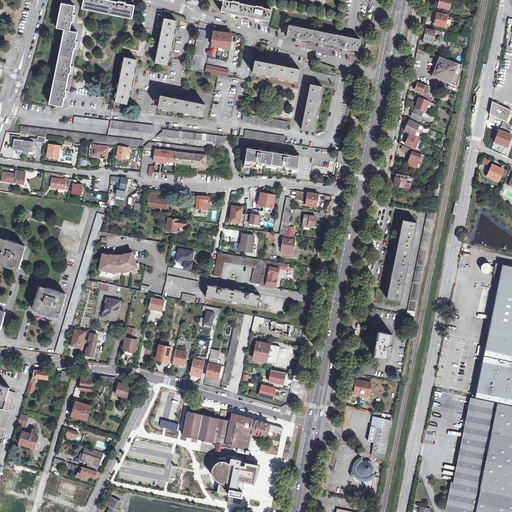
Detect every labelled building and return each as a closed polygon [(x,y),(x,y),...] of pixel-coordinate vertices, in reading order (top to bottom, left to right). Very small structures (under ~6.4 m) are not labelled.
[(119,0),(119,2),(106,0),(84,0),(83,7),(132,17),(135,6),(126,4),(126,1),(120,0),(119,0)] [(236,15),(254,19),(254,22),(259,23),(260,20),(269,22),(272,10),(263,8),(264,7),(256,5),(256,7),(239,3),(240,2),(232,1),(232,2),(224,0),(216,0),(223,1),(221,12),(231,14),(230,17),(235,18),(236,15)] [(439,7),(450,10),(451,0),(440,0),(440,2),(439,7)] [(70,5),(63,3),(58,29),(66,30),(51,104),(62,106),(64,98),(66,98),(67,91),(65,91),(69,73),(71,73),(73,67),(70,66),(74,48),(76,49),(78,42),(75,41),(77,33),(70,31),(71,22),(74,23),(75,15),(73,15),(75,6),(70,5)] [(435,25),(446,27),(448,19),(448,15),(438,13),(436,20),(435,25)] [(174,33),(175,34),(176,30),(174,30),(176,20),(164,18),(155,63),(167,66),(169,56),(171,56),(171,53),(170,53),(174,33)] [(320,44),(324,45),(324,44),(344,49),(348,50),(348,49),(358,51),(360,39),(289,25),(288,27),(284,26),(282,34),(287,35),(286,37),(297,39),(297,40),(300,40),(320,44)] [(198,29),(191,69),(198,71),(206,31),(198,29)] [(424,39),(433,41),(436,31),(426,29),(424,39)] [(231,34),(214,32),(212,47),(230,49),(231,34)] [(227,60),(228,50),(220,49),(219,59),(227,60)] [(434,66),(431,75),(458,86),(463,65),(438,56),(434,66)] [(134,72),(136,72),(136,70),(134,69),(136,60),(124,57),(115,102),(127,105),(129,95),(131,95),(132,92),(130,92),(134,72)] [(287,67),(268,63),(268,61),(265,61),(265,62),(255,60),(253,73),(298,82),(300,69),(290,67),(291,66),(288,65),(287,67)] [(229,70),(206,65),(205,72),(227,77),(229,70)] [(419,93),(422,95),(423,93),(427,94),(429,88),(435,91),(436,88),(422,83),(418,82),(417,83),(416,85),(417,87),(415,90),(420,92),(419,93)] [(306,97),(308,97),(304,117),(302,117),(302,120),(303,120),(301,129),(314,132),(323,87),(310,84),(308,94),(307,94),(306,97)] [(193,102),(173,98),(174,96),(170,96),(170,97),(160,95),(158,107),(203,117),(206,104),(196,102),(196,101),(193,100),(193,102)] [(434,103),(420,97),(418,101),(416,108),(426,112),(429,104),(433,106),(434,103)] [(487,113),(508,123),(511,113),(511,110),(492,101),(487,113)] [(435,117),(434,117),(433,116),(424,112),(424,113),(413,107),(411,113),(413,114),(412,116),(420,120),(423,115),(431,119),(431,120),(433,121),(435,117)] [(288,122),(244,114),(243,121),(287,130),(288,122)] [(109,120),(74,116),(73,124),(108,128),(109,120)] [(152,132),(153,125),(111,120),(110,128),(152,132)] [(415,135),(415,136),(418,138),(419,135),(416,134),(420,125),(410,120),(407,125),(405,130),(415,135)] [(19,133),(106,143),(106,136),(20,126),(19,133)] [(502,144),(508,146),(511,133),(511,129),(501,126),(496,142),(502,144)] [(224,136),(167,130),(166,136),(223,142),(224,136)] [(245,130),(244,137),(284,143),(285,136),(245,130)] [(421,139),(418,138),(415,136),(410,134),(408,139),(405,144),(415,148),(418,142),(419,143),(421,139)] [(13,150),(23,151),(24,140),(20,140),(20,137),(12,135),(11,141),(14,141),(13,150)] [(107,136),(106,143),(116,145),(142,147),(143,141),(107,136)] [(29,141),(24,140),(23,151),(32,152),(33,144),(36,144),(37,139),(30,138),(29,141)] [(207,149),(165,144),(164,150),(177,151),(207,155),(207,149)] [(48,156),(58,157),(59,150),(62,150),(63,147),(49,145),(48,156)] [(108,147),(94,145),(93,149),(92,149),(92,155),(96,156),(96,157),(101,157),(101,156),(107,157),(108,147)] [(117,158),(129,160),(130,155),(128,155),(129,148),(118,147),(117,158)] [(154,156),(156,149),(143,148),(143,155),(154,156)] [(258,150),(247,148),(245,161),(244,168),(297,175),(300,156),(289,155),(289,153),(282,152),(282,154),(265,151),(265,150),(258,149),(258,150)] [(177,151),(164,150),(156,149),(154,156),(154,158),(154,161),(169,163),(169,161),(176,162),(177,151)] [(207,155),(177,151),(176,162),(192,164),(192,167),(205,168),(207,155)] [(409,160),(418,163),(421,164),(425,155),(421,154),(421,155),(413,152),(409,160)] [(487,166),(491,159),(484,156),(480,163),(487,166)] [(488,176),(499,181),(504,170),(499,167),(493,165),(488,176)] [(2,182),(12,183),(13,182),(17,182),(17,184),(24,184),(25,172),(16,171),(16,174),(3,173),(2,182)] [(406,182),(408,175),(397,173),(394,185),(410,188),(411,184),(406,182)] [(411,184),(416,185),(417,182),(418,177),(408,175),(406,182),(411,184)] [(125,189),(127,178),(119,177),(117,188),(125,189)] [(65,186),(69,187),(70,179),(64,178),(64,180),(52,178),(50,188),(65,190),(65,186)] [(77,180),(70,179),(69,187),(72,187),(71,194),(81,195),(83,185),(76,185),(77,180)] [(438,201),(441,182),(438,181),(436,189),(434,188),(432,200),(438,201)] [(302,201),(303,201),(305,192),(297,191),(296,199),(302,200),(302,201)] [(157,192),(149,192),(147,206),(145,206),(145,213),(153,214),(154,207),(166,208),(167,201),(157,200),(157,192)] [(309,192),(308,193),(307,202),(306,205),(317,207),(319,194),(309,192)] [(275,195),(261,193),(259,205),(264,206),(273,208),(275,195)] [(208,196),(205,196),(204,197),(197,196),(196,209),(202,209),(201,214),(207,214),(208,206),(210,206),(210,203),(208,203),(209,197),(208,197),(208,196)] [(280,234),(287,235),(289,226),(294,198),(287,197),(280,234)] [(134,202),(133,210),(140,211),(141,203),(134,202)] [(242,208),(233,206),(230,221),(240,223),(241,214),(242,208)] [(263,211),(259,210),(258,215),(251,214),(251,215),(246,214),(245,223),(259,226),(260,216),(265,216),(266,212),(263,211)] [(414,316),(435,213),(428,212),(408,314),(414,316)] [(62,354),(105,215),(97,213),(55,352),(62,354)] [(303,224),(304,224),(311,226),(314,226),(315,217),(305,215),(303,224)] [(167,231),(177,233),(178,225),(186,226),(187,221),(169,218),(167,231)] [(398,244),(387,298),(401,301),(417,223),(403,220),(398,244)] [(293,236),(287,235),(280,234),(268,232),(267,236),(279,238),(278,240),(282,241),(282,240),(283,240),(281,252),(293,254),(294,247),(296,247),(297,242),(295,242),(296,236),(293,236)] [(254,236),(242,234),(240,251),(252,252),(254,236)] [(24,246),(0,238),(0,239),(0,264),(17,269),(24,246)] [(193,263),(192,263),(193,258),(192,257),(193,252),(179,249),(177,260),(181,261),(185,262),(184,268),(191,270),(193,263)] [(110,258),(111,254),(110,254),(110,255),(103,254),(98,276),(115,280),(139,272),(133,252),(121,256),(122,257),(120,258),(120,257),(118,258),(118,257),(117,256),(116,256),(115,256),(115,257),(114,257),(114,258),(110,258)] [(219,253),(213,276),(221,277),(225,262),(255,268),(252,283),(259,284),(264,261),(219,253)] [(277,275),(279,269),(281,263),(265,260),(260,284),(275,287),(277,279),(276,279),(277,275)] [(485,263),(484,264),(483,264),(483,265),(482,265),(482,266),(482,267),(482,268),(482,269),(482,270),(482,271),(483,271),(483,272),(484,272),(485,273),(486,273),(487,273),(488,273),(489,273),(490,272),(491,271),(491,270),(492,269),(492,268),(492,267),(492,266),(491,265),(490,264),(489,264),(489,263),(488,263),(487,263),(486,263),(485,263)] [(511,266),(503,264),(476,399),(511,406),(511,266)] [(166,282),(177,284),(197,288),(198,281),(167,274),(166,282)] [(118,286),(101,283),(100,288),(99,289),(116,293),(118,286)] [(148,293),(149,286),(142,285),(140,291),(148,293)] [(252,294),(252,293),(244,291),(244,292),(226,289),(226,287),(218,286),(218,287),(209,285),(207,296),(258,307),(261,296),(252,294)] [(65,294),(41,286),(34,310),(58,317),(65,294)] [(195,296),(182,293),(180,300),(187,301),(194,303),(195,296)] [(164,300),(152,298),(150,308),(162,310),(164,300)] [(120,301),(107,299),(103,317),(116,320),(120,301)] [(202,326),(211,328),(215,308),(203,306),(202,309),(206,310),(202,326)] [(222,384),(224,384),(225,381),(230,382),(245,314),(237,312),(222,384)] [(263,325),(264,321),(265,318),(255,316),(252,331),(257,333),(260,324),(263,325)] [(273,320),(271,320),(271,322),(272,323),(270,331),(275,332),(276,331),(284,332),(283,334),(289,335),(289,337),(291,337),(292,331),(294,331),(295,326),(285,324),(286,323),(278,322),(273,321),(273,320)] [(128,328),(126,337),(134,339),(136,329),(128,328)] [(86,332),(75,330),(72,346),(82,348),(86,332)] [(374,355),(388,358),(393,334),(379,331),(376,344),(374,355)] [(90,333),(88,342),(96,343),(98,335),(93,334),(90,333)] [(137,340),(134,339),(126,337),(125,337),(123,349),(134,352),(137,340)] [(90,347),(90,348),(89,350),(95,351),(96,343),(88,342),(87,346),(90,347)] [(281,347),(257,342),(254,359),(277,364),(279,355),(281,347)] [(172,348),(159,345),(156,362),(158,362),(158,360),(161,361),(161,359),(169,361),(172,348)] [(89,350),(90,348),(87,347),(84,358),(88,360),(89,356),(93,357),(95,351),(89,350)] [(173,363),(178,365),(178,363),(184,364),(186,352),(176,349),(173,363)] [(204,362),(194,359),(191,373),(201,375),(204,362)] [(213,364),(209,363),(206,376),(218,379),(221,366),(216,365),(216,364),(213,363),(213,364)] [(35,387),(36,382),(36,381),(37,378),(49,380),(50,373),(51,373),(51,372),(34,370),(32,380),(31,380),(28,392),(34,393),(36,387),(35,387)] [(62,374),(58,373),(56,379),(68,382),(70,375),(70,372),(62,371),(62,374)] [(286,377),(286,376),(285,376),(285,373),(271,371),(269,382),(284,385),(284,384),(283,384),(283,381),(284,378),(285,378),(286,377)] [(82,377),(80,389),(90,391),(92,378),(82,377)] [(116,378),(108,377),(106,384),(113,386),(116,378)] [(373,381),(356,377),(356,381),(357,381),(355,391),(361,393),(361,396),(369,397),(372,384),(373,384),(373,381)] [(116,395),(126,398),(130,385),(124,383),(124,385),(119,383),(116,395)] [(10,388),(0,385),(0,397),(7,400),(9,391),(10,388)] [(275,389),(262,386),(259,396),(272,399),(273,394),(275,389)] [(76,388),(73,397),(80,399),(82,395),(79,394),(80,389),(76,388)] [(9,391),(7,400),(3,411),(0,409),(0,448),(17,394),(9,391)] [(511,511),(511,406),(476,399),(458,486),(451,484),(446,510),(455,511),(511,511)] [(91,406),(79,402),(76,401),(72,416),(87,421),(91,406)] [(150,429),(156,411),(148,409),(143,427),(150,429)] [(244,431),(252,433),(258,434),(267,437),(268,433),(269,431),(273,432),(282,435),(283,428),(276,426),(237,415),(235,415),(233,415),(231,418),(230,422),(188,411),(183,434),(196,438),(200,439),(238,447),(238,449),(241,450),(241,448),(244,431)] [(29,418),(22,416),(19,426),(26,427),(29,418)] [(384,462),(392,420),(373,416),(370,429),(368,440),(374,442),(371,454),(384,462)] [(79,433),(68,430),(66,439),(72,441),(73,436),(77,437),(79,433)] [(244,431),(241,448),(247,449),(249,450),(252,433),(244,431)] [(38,437),(22,432),(18,444),(35,449),(38,437)] [(90,452),(85,450),(84,455),(82,454),(80,460),(88,464),(87,468),(98,471),(103,456),(102,456),(90,452)] [(253,484),(257,462),(245,459),(222,455),(219,457),(216,459),(214,463),(213,466),(213,468),(213,470),(214,473),(216,476),(219,480),(217,492),(229,494),(234,495),(242,497),(244,482),(245,482),(253,484)] [(363,461),(361,457),(358,458),(355,461),(353,464),(353,468),(353,471),(351,471),(351,474),(352,477),(355,479),(358,482),(360,479),(361,480),(363,480),(365,481),(369,480),(372,478),(373,477),(375,476),(376,474),(373,472),(374,471),(375,468),(374,464),(372,461),(369,459),(368,461),(366,461),(365,461),(363,461)] [(81,474),(78,473),(77,478),(86,480),(87,476),(91,477),(92,476),(98,478),(101,473),(83,468),(81,474)] [(30,495),(35,473),(22,470),(16,492),(30,495)] [(363,480),(364,483),(365,488),(372,489),(374,477),(373,477),(372,478),(369,480),(365,481),(363,480)] [(56,493),(74,499),(78,486),(61,480),(56,493)] [(122,502),(111,497),(108,505),(111,507),(108,511),(120,511),(121,511),(118,510),(122,502)] [(24,511),(26,504),(12,500),(9,511),(24,511)] [(44,503),(42,511),(58,511),(60,506),(44,503)]
